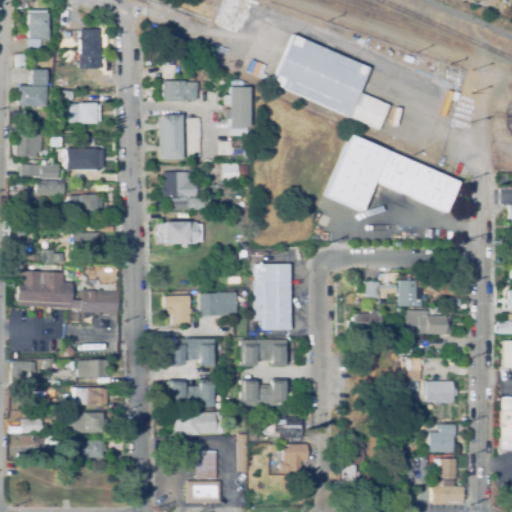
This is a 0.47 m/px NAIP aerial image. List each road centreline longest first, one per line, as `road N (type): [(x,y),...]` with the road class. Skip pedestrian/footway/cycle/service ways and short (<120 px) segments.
road 1 (residential): [(145,511),(119,12)]
road 2 (residential): [(478,511),(479,68)]
road 3 (residential): [(318,511),(325,264)]
road 4 (residential): [(325,264),(479,261)]
road 5 (residential): [(0,125),(1,0)]
